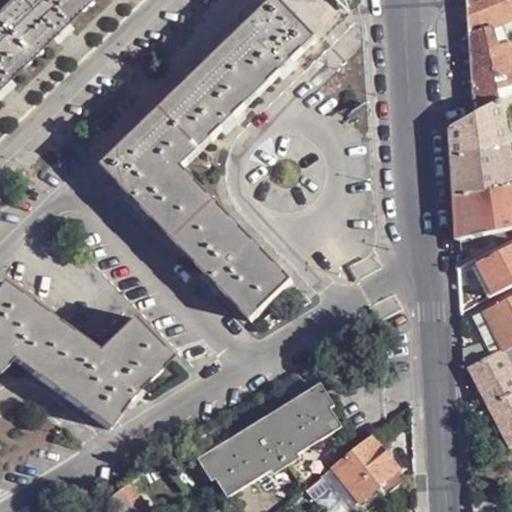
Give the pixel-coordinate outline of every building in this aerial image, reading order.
[(0,92),(65,30),(95,0),(12,0),(0,12),(0,92)] [(251,325),(293,284),(183,169),(319,41),(280,0),(278,0),(102,168),(251,325)] [(511,0),(467,0),(475,116),(502,101),(511,97),(511,96),(511,46),(511,41),(500,45),(492,26),(511,18),(511,0)] [(505,111),(511,108),(511,98),(511,97),(502,101),(505,111)] [(455,199),(511,185),(511,152),(505,111),(502,101),(475,116),(450,129),(455,199)] [(511,185),(455,199),(457,240),(511,228),(511,185)] [(511,246),(481,262),(496,294),(511,286),(511,246)] [(0,375),(15,361),(110,431),(128,406),(172,362),(133,319),(97,353),(2,283),(0,285),(0,375)] [(487,310),(508,349),(511,347),(511,292),(504,296),(506,301),(487,310)] [(487,310),(477,316),(489,341),(496,355),(508,349),(487,310)] [(466,347),(467,370),(472,368),(496,355),(489,341),(466,347)] [(493,407),(511,394),(511,347),(508,349),(496,355),(472,368),(493,407)] [(320,386),(333,408),(337,405),(323,384),(320,386)] [(344,427),(333,408),(320,386),(261,423),(264,427),(253,434),(250,430),(204,457),(219,480),(231,499),(344,427)] [(511,394),(493,407),(511,442),(511,394)] [(264,427),(261,423),(250,430),(253,434),(264,427)] [(386,484),(393,493),(410,479),(375,436),(336,467),(363,502),(386,484)] [(215,483),(219,480),(204,457),(201,460),(215,483)] [(336,467),(324,477),(332,487),(352,511),(363,502),(336,467)] [(324,477),(315,484),(316,486),(322,495),(332,487),(324,477)] [(131,501),(139,511),(153,511),(140,495),(131,501)] [(139,511),(131,501),(129,498),(119,506),(124,511),(139,511)]
